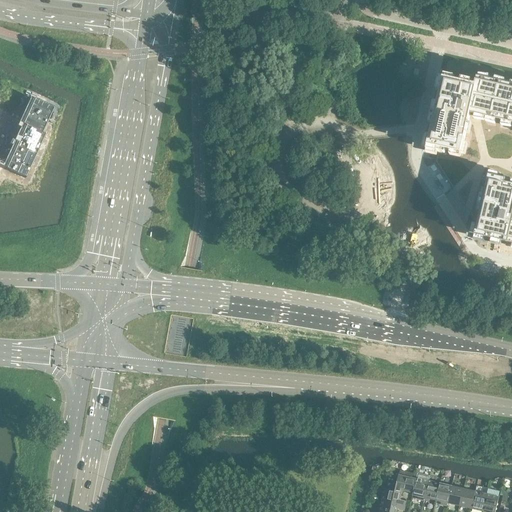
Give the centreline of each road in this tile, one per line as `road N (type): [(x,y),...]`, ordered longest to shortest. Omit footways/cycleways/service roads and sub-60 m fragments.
road 1 (primary): [(511,349),(340,313),(175,291)]
road 2 (residential): [(511,260),(473,248),(415,154),(444,24)]
road 3 (primary): [(99,511),(131,417),(160,396),(303,382)]
road 4 (secondary): [(132,244),(169,33)]
road 5 (secondary): [(142,30),(107,241)]
road 6 (primary): [(303,382),(511,408)]
road 7 (primary): [(108,363),(303,382)]
road 8 (secondary): [(81,511),(108,363)]
road 9 (tertiary): [(0,10),(142,30)]
